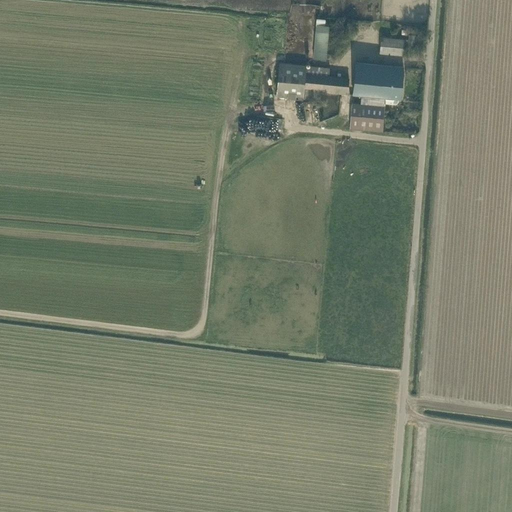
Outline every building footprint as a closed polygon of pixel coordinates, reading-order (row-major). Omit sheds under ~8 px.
[(330,55),(326,54),(328,32),(315,30),(312,58),(330,60),(330,55)] [(405,38),(404,43),(416,44),(417,33),(408,32),(408,39),(405,38)] [(380,36),(379,53),(403,55),(405,38),(380,36)] [(279,62),(276,96),(320,99),(321,92),(347,95),(349,77),(329,75),(329,67),(279,62)] [(352,102),(349,128),(382,131),(385,102),(395,103),(396,102),(397,101),(398,98),(400,99),(403,66),(356,62),(353,94),(361,95),(360,103),(352,102)]
